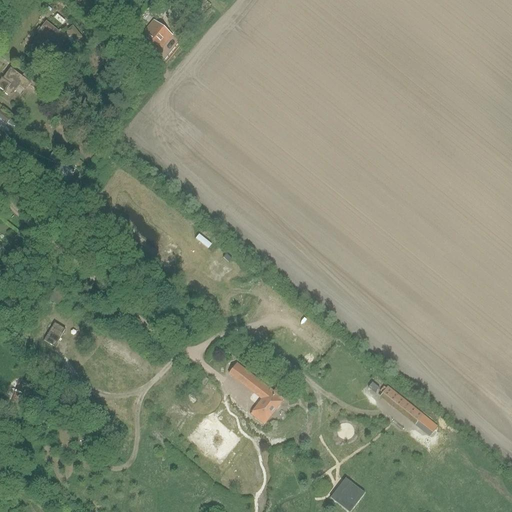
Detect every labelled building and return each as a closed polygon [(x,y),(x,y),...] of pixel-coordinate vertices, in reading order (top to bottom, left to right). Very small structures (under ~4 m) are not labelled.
[(152,23),(138,40),(140,42),(138,45),(152,56),(154,54),(156,56),(171,38),(152,23)] [(75,44),(81,39),(71,28),(65,33),(67,34),(64,36),(59,32),(57,33),(45,24),(37,34),(39,35),(32,45),(43,53),(50,44),(58,50),(67,38),(69,37),(75,44)] [(39,94),(44,88),(25,74),(21,78),(10,70),(2,79),(1,78),(0,80),(0,90),(9,97),(17,86),(24,91),(29,84),(32,86),(30,88),(39,94)] [(12,120),(1,112),(0,113),(0,118),(9,125),(12,120)] [(59,161),(54,170),(70,180),(76,172),(59,161)] [(54,323),(43,341),(54,348),(65,330),(54,323)] [(284,400),(237,364),(229,374),(262,400),(250,415),(264,425),(284,400)] [(388,387),(379,398),(429,439),(438,428),(388,387)] [(330,498),(347,511),(350,511),(365,494),(345,479),(330,498)]
